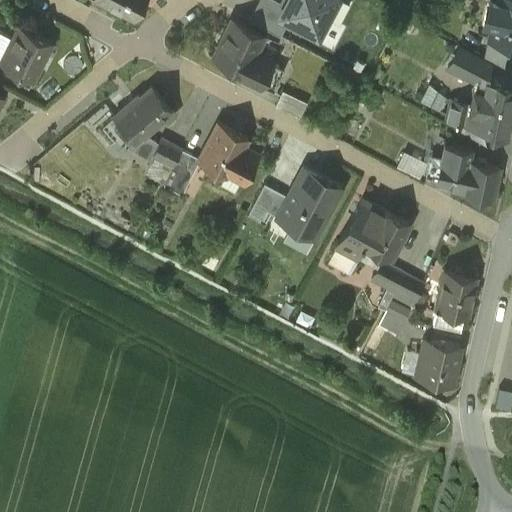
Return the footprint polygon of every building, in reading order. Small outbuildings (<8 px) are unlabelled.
[(143,0),(101,0),(134,17),(143,0)] [(266,0),(279,9),(286,0),(296,0),(311,11),(318,0),(266,0)] [(511,0),(497,0),(490,37),(511,41),(511,0)] [(302,13),(290,29),(301,37),(312,20),(302,13)] [(264,33),(232,17),(214,54),(244,69),(246,70),(256,50),(264,33)] [(53,40),(20,23),(0,59),(17,68),(14,74),(29,82),(32,76),(34,77),(53,40)] [(511,113),(511,84),(487,79),(491,59),(459,43),(448,65),(475,79),(471,101),(450,97),(446,118),(456,120),(455,121),(457,121),(458,120),(492,127),(491,132),(507,136),(511,113)] [(256,50),(246,70),(244,69),(241,74),(260,83),(270,61),(272,58),(256,50)] [(284,68),(270,61),(260,83),(274,90),(284,68)] [(434,75),(422,99),(438,108),(449,89),(434,75)] [(151,83),(140,93),(139,92),(113,113),(135,139),(144,132),(163,116),(167,120),(176,112),(172,108),(151,83)] [(279,103),(304,111),(308,97),(284,89),(279,103)] [(248,135),(219,119),(199,156),(242,180),(258,151),(244,143),(248,135)] [(182,147),(160,136),(158,141),(144,132),(135,139),(128,144),(156,160),(150,172),(165,180),(182,147)] [(500,166),(470,159),(472,149),(445,143),(437,179),(450,182),(450,184),(463,186),(462,190),(493,197),(500,166)] [(406,147),(398,162),(421,174),(429,158),(406,147)] [(342,185),(304,165),(303,166),(305,167),(290,194),(288,193),(288,194),(277,214),(315,234),(342,185)] [(288,194),(265,181),(250,209),(263,217),(268,209),(277,214),(288,194)] [(410,220),(364,195),(338,241),(357,252),(365,239),(392,254),(410,220)] [(405,270),(381,257),(372,276),(395,288),(405,270)] [(477,274),(444,266),(435,305),(468,313),(477,274)] [(424,280),(405,270),(395,288),(414,298),(424,280)] [(414,298),(395,288),(385,308),(404,318),(414,298)] [(461,343),(424,335),(416,372),(453,380),(461,343)]
